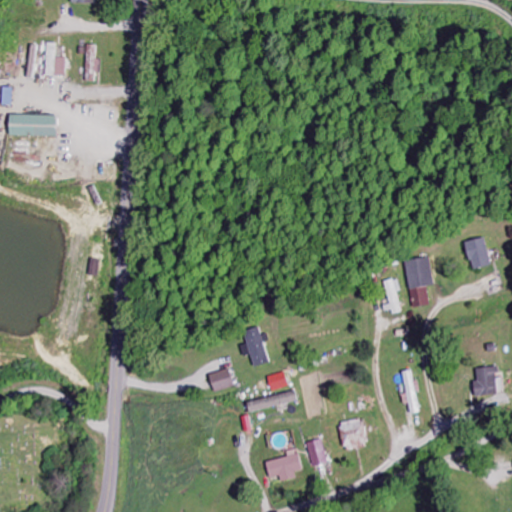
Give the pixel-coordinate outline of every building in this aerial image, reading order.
[(45,77),(65,77),(66,58),(58,58),(58,43),(46,43),(45,77)] [(27,78),(36,79),(39,46),(30,45),(27,78)] [(86,82),(98,82),(99,45),(86,45),(86,82)] [(56,116),(8,115),(8,136),(56,137),(56,116)] [(466,242),(470,270),(490,267),(485,239),(466,242)] [(428,287),(434,287),(431,259),(408,261),(412,308),(430,307),(428,287)] [(385,283),(391,305),(383,307),(385,313),(392,311),(393,316),(405,312),(397,280),(385,283)] [(270,364),(260,328),(244,332),(254,368),(270,364)] [(496,368),(476,369),(476,382),(473,382),(474,397),(497,396),(496,368)] [(212,392),(233,389),(230,371),(209,375),(212,392)] [(411,415),(419,413),(413,371),(403,372),(406,395),(402,396),(403,404),(409,403),(411,415)] [(268,377),(271,392),(288,388),(285,373),(268,377)] [(296,402),(294,392),(247,404),(249,414),(296,402)] [(369,447),(364,420),(339,424),(344,451),(369,447)] [(313,468),(327,464),(321,440),(307,444),(313,468)] [(280,477),(281,482),(295,479),(294,472),(301,471),(297,454),(265,461),(269,479),(280,477)]
